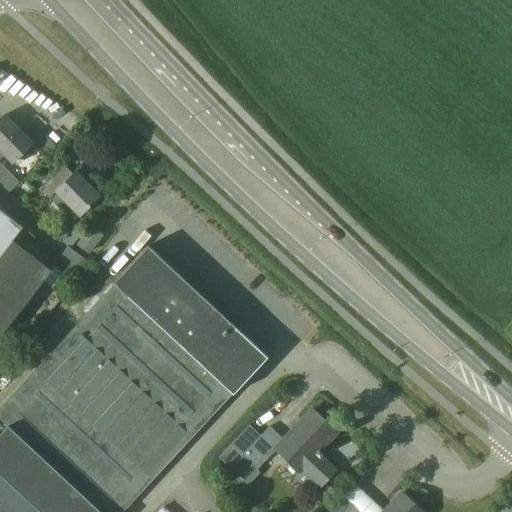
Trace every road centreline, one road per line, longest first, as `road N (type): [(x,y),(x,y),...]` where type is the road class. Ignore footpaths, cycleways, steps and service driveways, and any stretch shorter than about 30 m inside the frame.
road 1 (secondary): [(48,0),(225,183),(511,430)]
road 2 (secondary): [(511,397),(264,163),(110,0)]
road 3 (unclassified): [(293,351),(439,487),(474,492),(511,459)]
road 4 (unclassified): [(139,212),(293,351)]
road 5 (unclassified): [(293,351),(172,476)]
